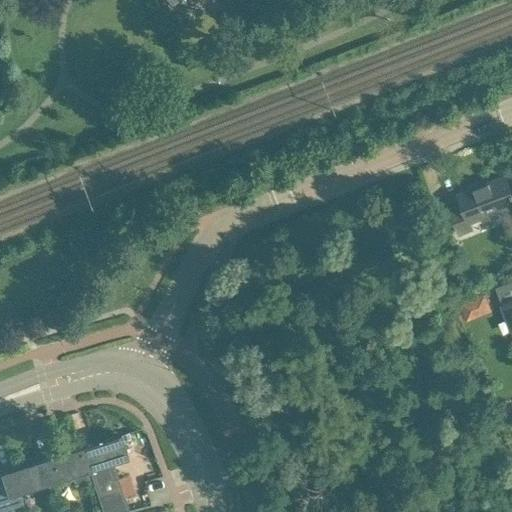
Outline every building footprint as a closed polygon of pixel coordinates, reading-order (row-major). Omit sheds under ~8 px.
[(243,26),(255,18),(242,0),(227,0),(226,1),(243,26)] [(463,206),(450,211),(459,234),(472,229),(470,222),(511,205),(511,192),(511,193),(505,176),(458,194),(463,206)] [(511,302),(503,306),(511,331),(511,330),(511,302)] [(121,435),(81,448),(88,470),(89,470),(93,480),(102,511),(123,511),(128,511),(112,463),(128,458),(121,435)] [(81,448),(41,460),(48,483),(73,475),(75,483),(90,478),(88,470),(81,448)] [(41,460),(0,473),(0,511),(2,510),(11,508),(7,496),(20,492),(48,483),(41,460)] [(120,473),(124,486),(145,479),(141,466),(120,473)] [(155,467),(152,474),(157,476),(161,470),(155,467)]
